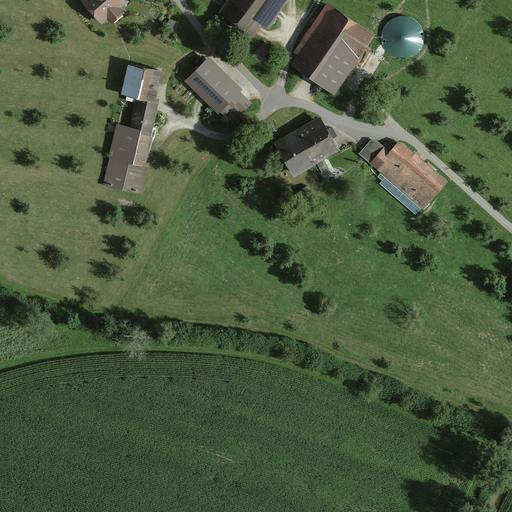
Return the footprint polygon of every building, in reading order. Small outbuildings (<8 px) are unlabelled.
[(82,0),(82,1),(103,24),(126,3),(122,0),(82,0)] [(284,0),(227,0),(228,1),(220,13),(258,38),(284,0)] [(370,34),(328,9),(294,65),(315,78),(319,72),(340,84),(370,34)] [(207,61),(187,81),(233,125),(253,104),(207,61)] [(158,74),(129,67),(123,94),(138,97),(131,128),(119,125),(105,186),(143,194),(150,166),(144,165),(158,102),(152,101),(158,74)] [(336,151),(319,121),(298,133),(315,163),(336,151)] [(315,163),(298,133),(277,145),(295,175),(315,163)] [(447,184),(397,141),(387,152),(374,141),(365,151),(375,159),(371,164),(423,210),(447,184)] [(377,176),(363,176),(363,184),(377,184),(377,176)]
